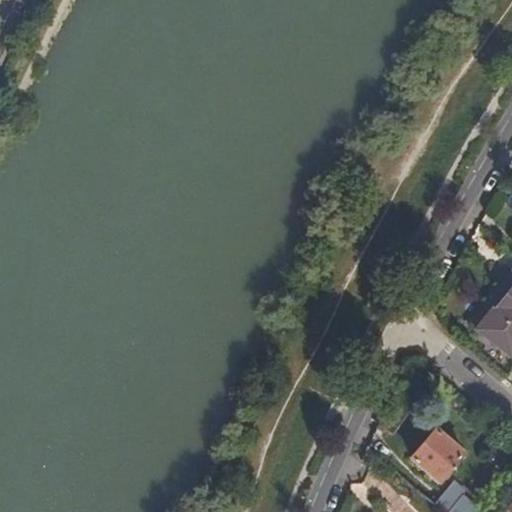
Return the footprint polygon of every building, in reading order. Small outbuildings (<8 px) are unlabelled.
[(511,275),(502,288),(511,294),(511,292),(511,275)] [(494,311),(479,331),(510,355),(511,352),(511,292),(511,294),(502,288),(488,306),(494,311)] [(494,311),(488,306),(473,326),(479,331),(494,311)] [(406,369),(424,365),(422,358),(404,362),(406,369)] [(464,453),(435,428),(411,458),(439,482),(464,453)] [(511,479),(497,497),(499,499),(511,485),(511,479)] [(455,482),(435,504),(444,511),(482,511),(463,495),(465,492),(455,482)] [(511,485),(499,499),(511,510),(511,485)]
